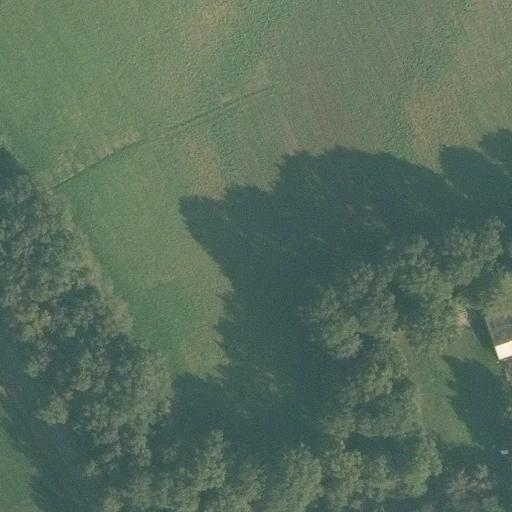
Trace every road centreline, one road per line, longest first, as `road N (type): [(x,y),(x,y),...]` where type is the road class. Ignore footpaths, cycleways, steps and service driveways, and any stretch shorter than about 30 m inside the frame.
road 1 (unclassified): [(106,511),(0,326)]
road 2 (unclassified): [(285,511),(460,470)]
